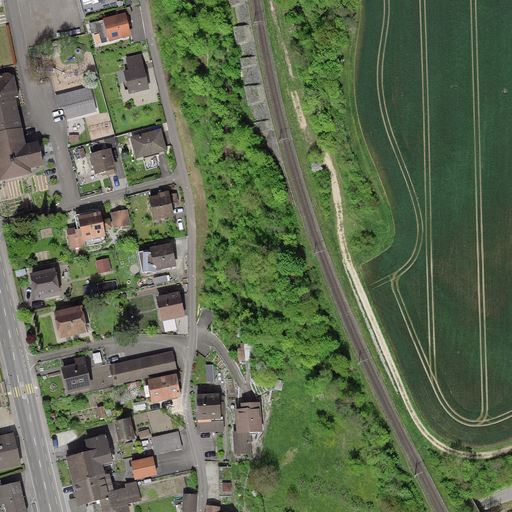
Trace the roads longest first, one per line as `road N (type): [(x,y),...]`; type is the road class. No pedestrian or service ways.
road 1 (track): [(511,449),(457,453),(420,427),(348,258),(331,164)]
road 2 (residential): [(183,176),(193,318),(186,403),(201,511)]
road 3 (primary): [(0,290),(50,511)]
road 4 (residential): [(0,223),(183,176)]
road 5 (residential): [(183,176),(144,0)]
